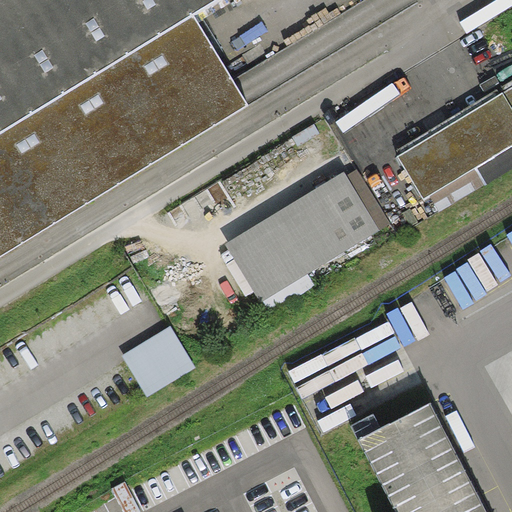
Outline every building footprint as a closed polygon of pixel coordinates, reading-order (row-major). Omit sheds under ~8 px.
[(0,0),(0,260),(247,109),(192,20),(224,0),(0,0)] [(511,88),(397,159),(424,202),(511,147),(511,88)] [(345,174),(225,246),(260,304),(391,226),(358,170),(347,177),(345,174)] [(196,368),(172,328),(123,357),(147,398),(196,368)] [(485,511),(431,409),(359,446),(393,511),(485,511)]
